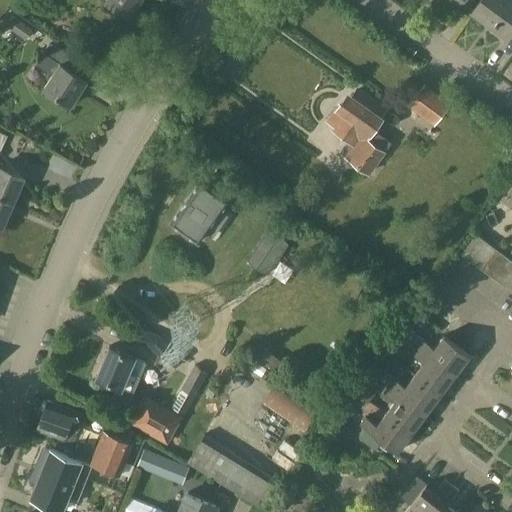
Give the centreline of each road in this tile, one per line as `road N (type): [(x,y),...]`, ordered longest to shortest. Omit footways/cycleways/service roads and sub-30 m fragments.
road 1 (residential): [(0,440),(100,180),(218,0)]
road 2 (residential): [(511,102),(374,0)]
